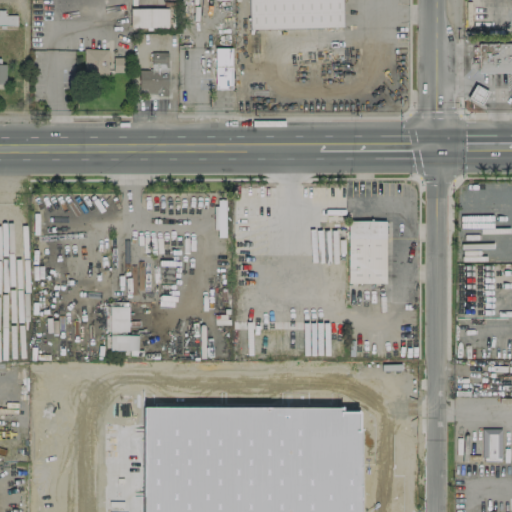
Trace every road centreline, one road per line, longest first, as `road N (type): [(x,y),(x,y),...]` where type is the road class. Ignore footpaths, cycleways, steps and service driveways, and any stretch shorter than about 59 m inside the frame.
road 1 (residential): [(439,144),(438,511)]
road 2 (secondary): [(0,146),(318,146)]
road 3 (tertiary): [(439,0),(439,144)]
road 4 (secondary): [(318,146),(439,144)]
